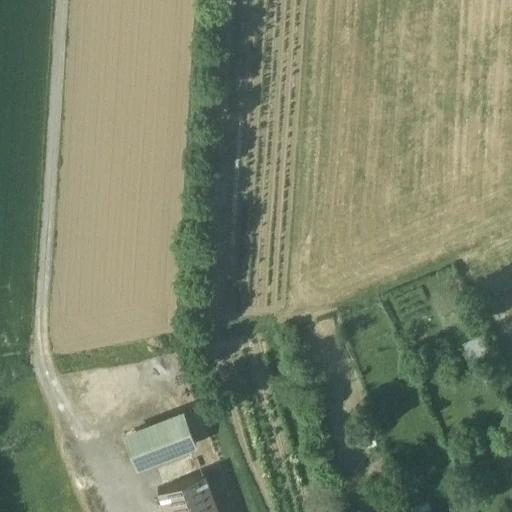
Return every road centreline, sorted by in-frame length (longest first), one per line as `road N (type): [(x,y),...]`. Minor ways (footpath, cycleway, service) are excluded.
road 1 (track): [(256,511),(198,345),(210,0)]
road 2 (track): [(61,0),(42,318),(44,361),(79,421)]
